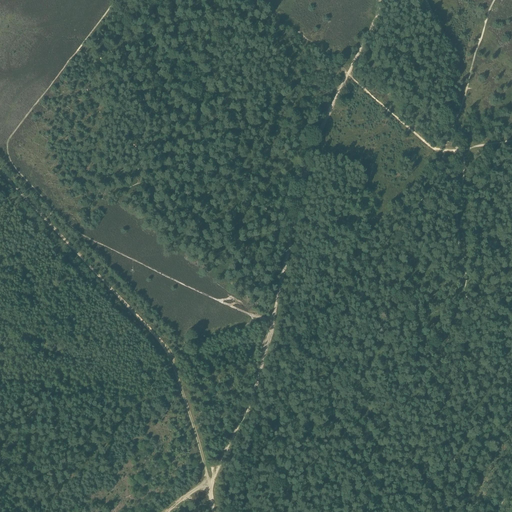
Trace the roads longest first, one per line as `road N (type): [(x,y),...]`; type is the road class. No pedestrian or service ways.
road 1 (track): [(0,170),(166,352),(209,483),(173,506)]
road 2 (track): [(345,73),(304,172),(272,320)]
